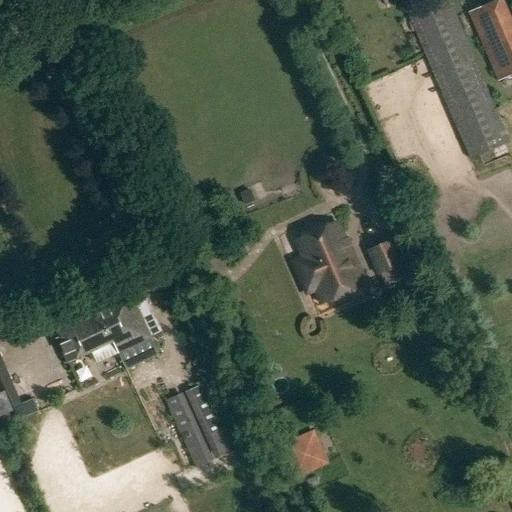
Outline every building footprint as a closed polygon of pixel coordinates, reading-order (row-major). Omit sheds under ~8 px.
[(445,0),(408,15),(468,158),(509,141),(448,0),(445,0)] [(511,20),(503,0),(492,0),(466,11),(496,80),(511,73),(511,20)] [(302,259),(292,264),(306,296),(314,292),(320,306),(365,287),(348,248),(347,248),(336,224),(295,242),(302,259)] [(256,253),(264,257),(276,236),(268,231),(256,253)] [(367,252),(378,277),(426,257),(415,232),(367,252)] [(156,292),(144,296),(155,331),(166,327),(156,292)] [(113,296),(45,326),(63,366),(110,345),(115,355),(148,340),(132,305),(120,311),(113,296)] [(139,364),(158,356),(153,342),(134,350),(139,364)] [(11,394),(3,398),(11,417),(19,413),(11,394)] [(228,421),(217,426),(227,447),(238,442),(228,421)] [(321,425),(288,438),(302,473),(335,459),(321,425)]
